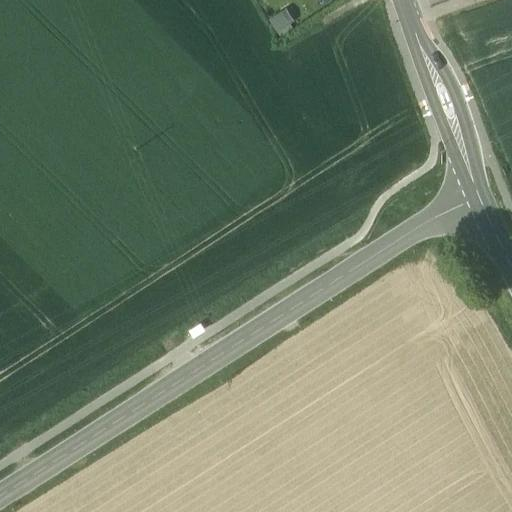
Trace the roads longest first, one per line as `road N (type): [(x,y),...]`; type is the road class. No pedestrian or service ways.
road 1 (tertiary): [(0,497),(474,190)]
road 2 (tertiary): [(403,0),(474,190)]
